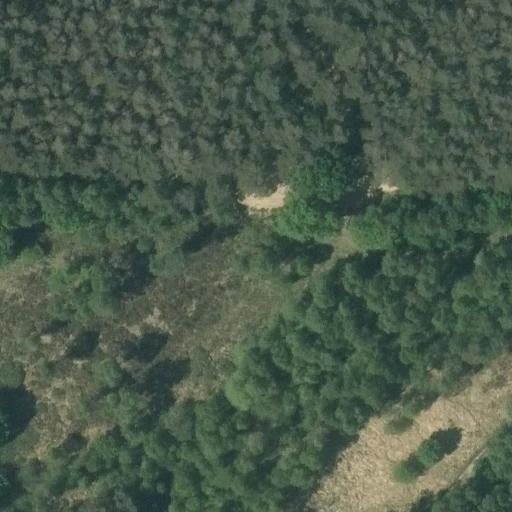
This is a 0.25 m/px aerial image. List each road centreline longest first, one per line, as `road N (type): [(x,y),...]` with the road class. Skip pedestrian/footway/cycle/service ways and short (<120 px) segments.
road 1 (track): [(0,169),(511,180)]
road 2 (track): [(293,0),(383,181)]
